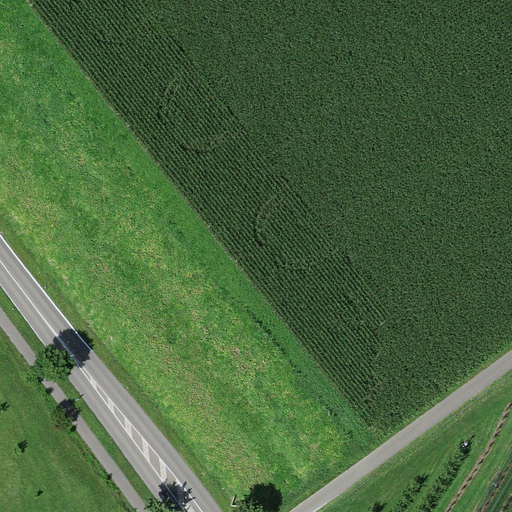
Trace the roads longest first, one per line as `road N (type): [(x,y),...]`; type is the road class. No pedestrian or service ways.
road 1 (secondary): [(0,259),(192,511)]
road 2 (track): [(511,358),(296,511)]
